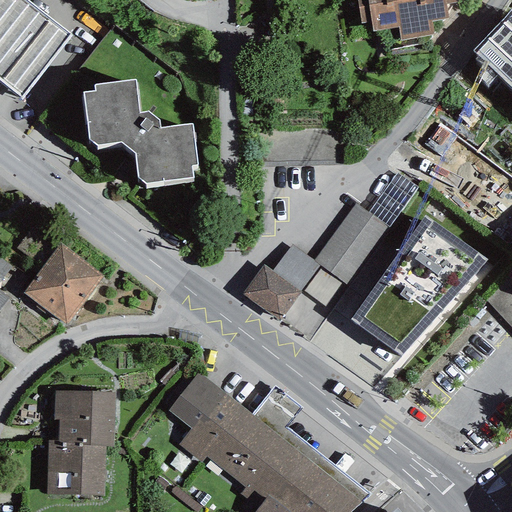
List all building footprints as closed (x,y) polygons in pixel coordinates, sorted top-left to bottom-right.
[(71,34),(26,0),(0,0),(0,81),(20,98),(71,34)] [(356,0),(361,23),(370,22),(372,31),(397,27),(400,41),(434,35),(431,21),(448,19),(445,4),(457,2),(456,0),(356,0)] [(511,9),(472,51),(477,56),(474,60),(483,67),(476,74),(487,86),(497,75),(511,89),(511,9)] [(135,80),(94,85),(95,91),(83,93),(89,139),(97,146),(121,141),(136,154),(138,178),(145,184),(193,178),(191,166),(196,165),(192,124),(160,128),(159,120),(147,112),(139,114),(135,80)] [(396,172),(368,213),(388,226),(390,227),(418,187),(396,172)] [(355,204),(313,260),(320,265),(345,283),(388,226),(368,213),(355,204)] [(425,216),(351,320),(400,357),(488,260),(425,216)] [(60,244),(23,293),(66,325),(103,276),(60,244)] [(292,245),(271,272),(300,293),(320,265),(313,260),(292,245)] [(0,281),(11,267),(1,259),(0,258),(0,281)] [(263,265),(242,294),(279,321),(300,293),(271,272),(263,265)] [(481,297),(511,329),(511,282),(505,275),(481,297)] [(178,329),(175,340),(198,345),(200,334),(178,329)] [(254,511),(351,511),(371,495),(286,427),(302,407),(275,385),(251,415),(199,373),(169,411),(190,428),(177,444),(201,463),(206,456),(245,487),(239,494),(257,508),(254,511)] [(59,421),(58,441),(107,443),(115,443),(116,392),(54,391),(53,421),(59,421)] [(47,494),(105,496),(107,443),(58,441),(49,441),(47,494)]
